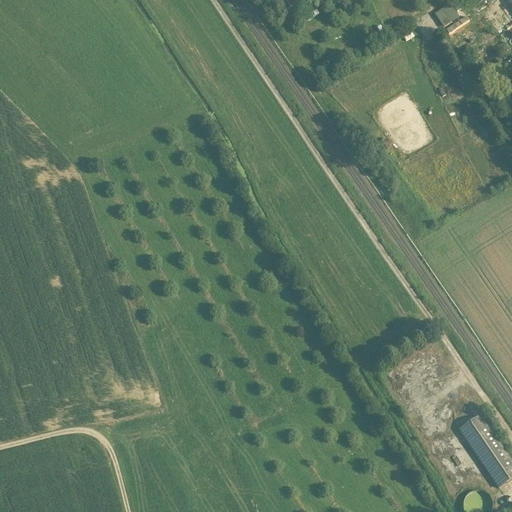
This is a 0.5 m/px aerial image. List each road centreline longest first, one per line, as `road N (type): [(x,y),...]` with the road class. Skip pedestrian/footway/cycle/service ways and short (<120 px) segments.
road 1 (track): [(511,442),(213,0)]
road 2 (track): [(122,511),(98,425),(0,450)]
